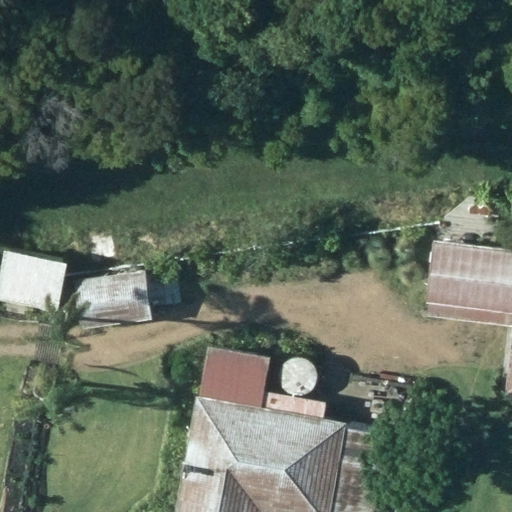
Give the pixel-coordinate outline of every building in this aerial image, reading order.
[(71,245),(6,237),(0,290),(0,297),(64,305),(71,245)] [(511,248),(440,241),(432,318),(511,325),(511,248)] [(153,272),(79,282),(85,329),(159,318),(153,272)] [(215,348),(183,511),(336,511),(337,511),(339,511),(378,511),(392,439),(352,430),(353,422),(330,417),(333,403),(269,392),(276,359),(215,348)] [(388,433),(404,436),(417,427),(420,413),(412,399),(396,396),(384,404),(380,419),(388,433)]
